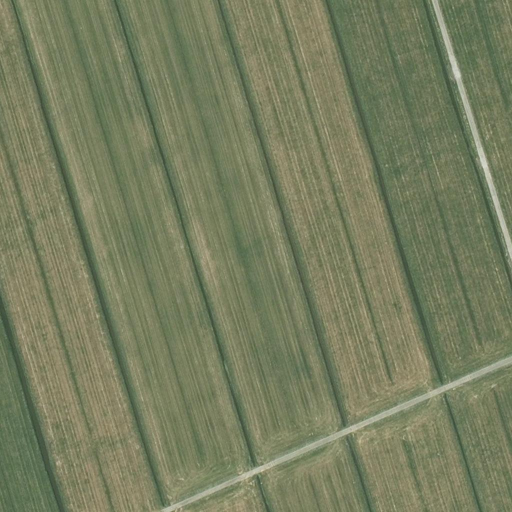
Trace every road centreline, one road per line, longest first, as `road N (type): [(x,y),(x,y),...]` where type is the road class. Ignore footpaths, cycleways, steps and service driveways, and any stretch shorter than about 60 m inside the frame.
road 1 (track): [(164,511),(511,358)]
road 2 (track): [(511,255),(432,0)]
